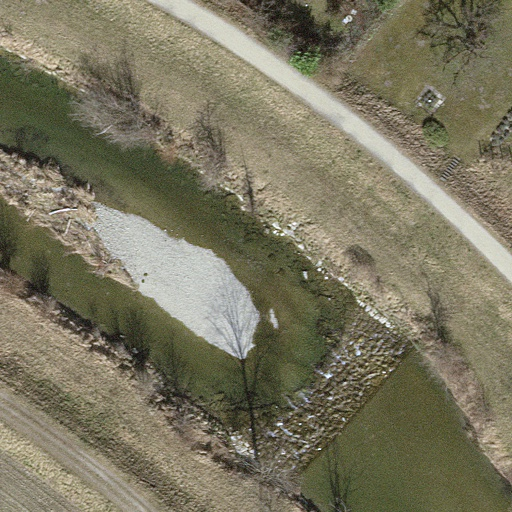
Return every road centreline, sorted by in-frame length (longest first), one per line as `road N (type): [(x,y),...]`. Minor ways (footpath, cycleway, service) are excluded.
road 1 (track): [(511,267),(319,98),(167,0)]
road 2 (track): [(0,405),(142,511)]
